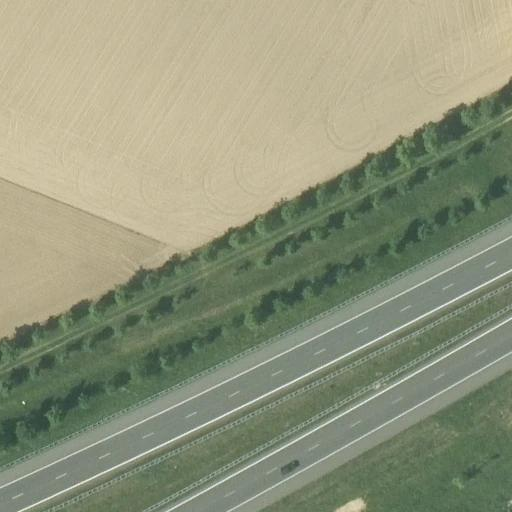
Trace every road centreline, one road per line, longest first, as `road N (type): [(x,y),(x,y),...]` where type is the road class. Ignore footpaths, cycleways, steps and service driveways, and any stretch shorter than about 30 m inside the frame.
road 1 (motorway): [(511,252),(0,504)]
road 2 (motorway): [(205,511),(511,338)]
